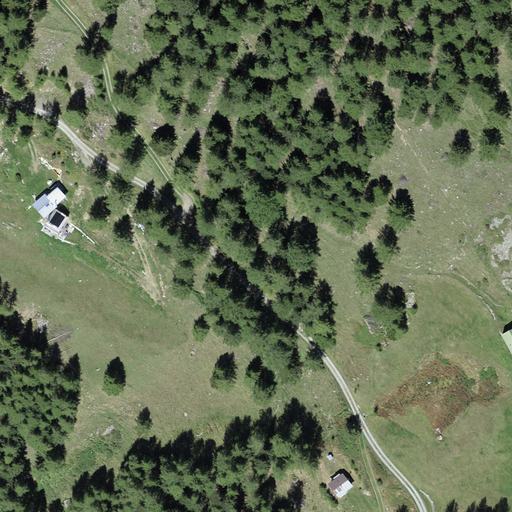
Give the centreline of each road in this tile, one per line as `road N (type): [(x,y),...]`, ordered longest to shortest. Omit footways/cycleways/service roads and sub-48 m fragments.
road 1 (track): [(0,98),(57,121),(171,204),(335,370),(368,435),(424,511)]
road 2 (track): [(189,223),(193,204),(116,107),(101,57),(60,0)]
